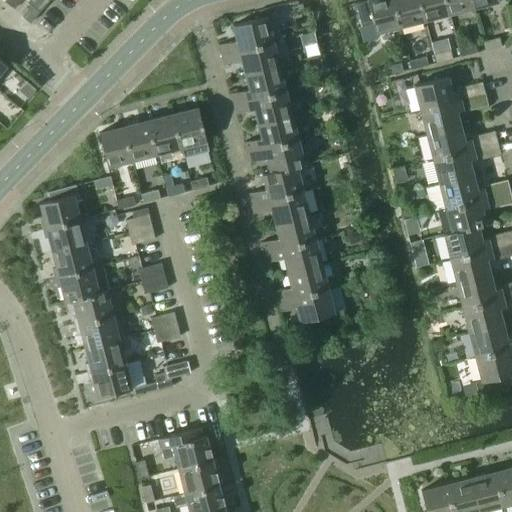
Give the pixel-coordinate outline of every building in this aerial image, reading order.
[(22,16),(30,22),(48,0),(29,0),(28,2),(31,5),(22,16)] [(372,23),(375,33),(400,26),(393,0),(366,0),(355,3),(361,26),(372,23)] [(393,0),(400,26),(424,20),(419,0),(393,0)] [(419,0),(424,20),(449,14),(445,0),(419,0)] [(445,0),(449,14),(473,7),(471,0),(445,0)] [(221,55),(272,41),(266,16),(232,25),(236,40),(218,44),(221,55)] [(481,39),(484,50),(500,46),(498,35),(481,39)] [(244,74),(278,66),(272,41),(221,55),(223,65),(241,60),(244,74)] [(457,48),(460,56),(476,52),(474,44),(457,48)] [(433,54),(435,63),(452,58),(449,50),(433,54)] [(409,60),(411,69),(427,65),(425,56),(409,60)] [(384,67),(386,75),(402,71),(400,63),(384,67)] [(233,103),(284,90),(278,66),(244,74),(248,89),(231,93),(233,103)] [(413,85),(419,110),(484,93),(481,82),(450,90),(447,76),(413,85)] [(257,123),(291,115),(284,90),(233,103),(236,113),(253,109),(257,123)] [(419,110),(426,134),(459,126),(456,113),(487,105),(484,93),(419,110)] [(172,113),(181,147),(183,157),(208,150),(196,103),(186,106),(187,109),(172,113)] [(147,120),(156,153),(181,147),(172,113),(147,120)] [(246,152),(297,139),(291,115),(257,123),(261,137),(243,142),(246,152)] [(123,126),(132,160),(156,153),(147,120),(123,126)] [(98,133),(107,166),(132,160),(123,126),(98,133)] [(426,134),(432,159),(497,142),(494,130),(463,138),(459,126),(426,134)] [(295,165),(296,166),(303,164),(297,139),(246,152),(248,162),(266,158),(269,172),(295,165)] [(432,159),(438,183),(472,175),(469,162),(500,154),(497,142),(432,159)] [(250,203),(302,190),(296,166),(295,165),(269,172),(262,174),(265,189),(248,193),(250,203)] [(438,183),(444,208),(509,191),(506,179),(475,187),(472,175),(438,183)] [(93,180),(95,189),(112,185),(109,176),(93,180)] [(189,181),(192,190),(208,186),(206,177),(189,181)] [(165,187),(167,196),(183,192),(181,183),(165,187)] [(45,228),(79,219),(73,194),(77,193),(75,184),(47,192),(49,200),(39,203),(45,228)] [(141,194),(143,202),(159,198),(157,189),(141,194)] [(274,223),(308,214),(302,190),(250,203),(253,213),(270,209),(274,223)] [(444,208),(451,232),(477,225),(477,226),(485,224),(481,211),(511,202),(509,191),(444,208)] [(116,200),(118,209),(134,205),(132,196),(116,200)] [(125,220),(128,232),(151,226),(148,214),(125,220)] [(263,252),(314,239),(308,214),(274,223),(278,237),(260,242),(263,252)] [(52,252),(85,243),(79,219),(45,228),(52,252)] [(443,234),(449,258),(511,242),(511,234),(511,230),(480,238),(477,226),(477,225),(451,232),(443,234)] [(128,232),(131,244),(154,239),(151,226),(128,232)] [(283,257),(286,272),(320,263),(314,239),(263,252),(265,262),(283,257)] [(511,242),(449,258),(455,283),(489,274),(486,262),(511,255),(511,242)] [(54,277),(92,267),(85,243),(52,252),(56,267),(52,268),(54,277)] [(275,301),(326,287),(329,287),(327,277),(332,276),(328,261),(320,263),(286,272),(290,286),(273,291),(275,301)] [(137,269),(141,281),(164,275),(160,263),(137,269)] [(98,291),(105,289),(108,289),(102,265),(92,267),(54,277),(56,286),(60,285),(64,301),(72,299),(98,292),(98,291)] [(455,283),(462,307),(511,294),(511,281),(492,287),(489,274),(455,283)] [(141,281),(144,293),(167,287),(164,275),(141,281)] [(295,306),(299,321),(333,313),(326,287),(275,301),(278,311),(295,306)] [(78,323),(112,314),(105,289),(98,291),(98,292),(72,299),(78,323)] [(511,294),(462,307),(468,332),(502,323),(498,311),(511,307),(511,294)] [(150,317),(153,330),(176,324),(173,311),(150,317)] [(84,348),(118,339),(112,314),(78,323),(84,348)] [(468,332),(474,356),(511,346),(511,334),(505,336),(502,323),(468,332)] [(153,330),(156,342),(179,336),(176,324),(153,330)] [(87,374),(91,373),(91,372),(124,363),(118,339),(84,348),(88,363),(84,364),(87,374)] [(474,381),(478,394),(511,386),(509,374),(511,373),(511,363),(511,359),(511,346),(474,356),(480,380),(474,381)] [(162,366),(165,379),(189,373),(185,360),(162,366)] [(91,372),(91,373),(97,397),(131,388),(124,363),(91,372)] [(174,456),(177,468),(211,460),(211,459),(204,435),(197,437),(195,429),(153,440),(159,460),(174,456)] [(177,468),(184,493),(217,484),(213,469),(217,468),(214,458),(211,459),(211,460),(177,468)] [(134,462),(139,478),(147,476),(143,460),(134,462)] [(502,505),(511,502),(511,466),(494,471),(502,505)] [(469,478),(478,511),(502,505),(494,471),(469,478)] [(445,484),(452,511),(474,511),(478,511),(469,478),(445,484)] [(187,505),(188,511),(209,511),(223,508),(220,494),(223,493),(221,483),(217,484),(184,493),(172,496),(175,507),(187,505)] [(141,486),(145,503),(153,501),(149,484),(141,486)] [(452,511),(445,484),(420,490),(425,511),(452,511)]
